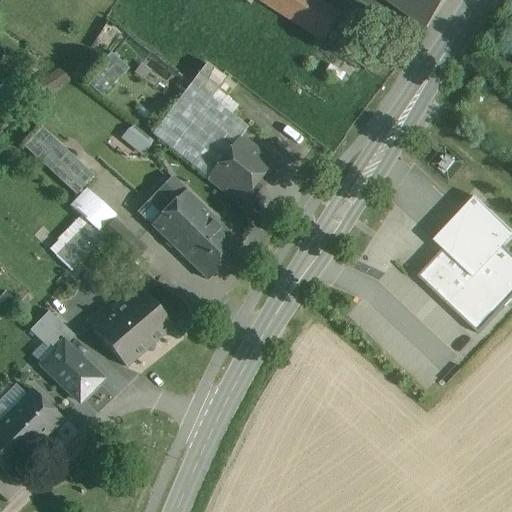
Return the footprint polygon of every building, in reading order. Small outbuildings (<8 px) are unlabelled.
[(315,3),(310,0),(257,0),(300,27),(315,3)] [(316,0),(315,3),(300,27),(323,42),(341,13),(319,0),(316,0)] [(447,0),(386,0),(427,29),(447,0)] [(111,52),(84,81),(101,97),(128,68),(111,52)] [(207,63),(152,135),(208,179),(240,138),(248,127),(230,113),(236,106),(217,91),(227,78),(207,63)] [(50,92),(68,78),(58,66),(41,80),(50,92)] [(94,176),(41,128),(23,147),(76,196),(94,176)] [(240,138),(208,179),(240,203),(272,162),(240,138)] [(241,246),(185,191),(172,178),(148,203),(161,216),(151,226),(207,281),(241,246)] [(511,238),(511,231),(476,198),(435,242),(444,251),(448,255),(444,260),(439,255),(418,278),(480,335),(511,300),(511,254),(504,247),(511,238)] [(146,249),(113,220),(102,232),(135,262),(146,249)] [(83,229),(56,257),(71,272),(98,244),(83,229)] [(444,251),(439,255),(444,260),(448,255),(444,251)] [(142,291),(133,281),(119,293),(127,303),(142,291)] [(127,303),(95,332),(126,367),(173,327),(142,291),(127,303)] [(48,312),(38,322),(61,345),(63,343),(66,345),(74,336),(48,312)] [(41,366),(79,402),(101,379),(66,345),(63,343),(61,345),(38,322),(29,331),(43,344),(46,348),(49,345),(55,351),(41,366)] [(31,356),(41,366),(55,351),(49,345),(46,348),(43,344),(31,356)] [(31,390),(0,422),(0,466),(9,475),(62,420),(31,390)]
